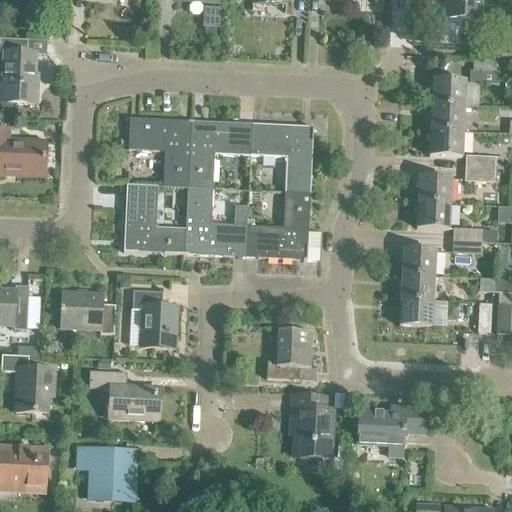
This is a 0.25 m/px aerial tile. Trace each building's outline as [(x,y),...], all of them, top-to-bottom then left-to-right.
[(443,0),(443,21),(480,23),(481,0),(443,0)] [(203,10),(202,29),(205,29),(216,30),(218,30),(218,10),(203,10)] [(205,29),(205,41),(215,42),(216,30),(205,29)] [(34,55),(26,55),(27,42),(0,41),(0,54),(3,55),(0,105),(32,107),(34,55)] [(468,73),(468,86),(497,87),(498,74),(468,73)] [(431,83),(430,108),(463,110),(464,84),(431,83)] [(430,108),(429,133),(462,135),(463,110),(430,108)] [(162,190),(186,191),(190,124),(141,122),(140,142),(127,141),(127,153),(163,154),(162,190)] [(186,191),(211,192),(213,157),(249,158),(249,146),(237,146),(238,126),(190,124),(186,191)] [(285,160),(283,195),(309,196),(312,130),(262,127),(261,147),(249,146),(249,158),(285,160)] [(40,160),(41,146),(41,145),(5,143),(6,133),(0,133),(0,177),(42,179),(43,160),(40,160)] [(462,135),(429,133),(428,158),(460,160),(462,135)] [(464,159),(464,171),(493,173),(493,171),(494,160),(464,159)] [(494,160),(493,171),(502,172),(503,160),(494,160)] [(493,173),(464,171),(463,184),(492,185),(493,173)] [(417,180),(416,206),(449,207),(450,182),(417,180)] [(122,252),(183,256),(185,232),(155,230),(157,189),(144,189),(144,201),(124,200),(122,252)] [(233,239),(245,240),(246,229),(210,227),(211,192),(186,191),(185,232),(183,256),(232,259),(233,239)] [(246,229),(245,240),(257,240),(256,260),(305,263),(309,196),(283,195),(282,230),(246,229)] [(449,207),(416,206),(415,231),(448,233),(449,207)] [(452,231),(451,244),(480,245),(481,232),(452,231)] [(480,245),(451,244),(450,256),(480,258),(480,245)] [(402,253),(400,278),(433,280),(434,254),(402,253)] [(511,271),(499,271),(498,280),(511,280),(511,271)] [(400,278),(399,303),(432,304),(433,280),(400,278)] [(118,280),(118,291),(129,291),(129,281),(118,280)] [(478,295),(494,295),(494,282),(479,282),(478,295)] [(494,282),(494,295),(510,296),(510,283),(494,282)] [(0,327),(12,328),(11,332),(25,333),(27,290),(13,289),(13,294),(0,293),(0,327)] [(131,312),(140,312),(138,350),(174,351),(176,310),(160,309),(161,295),(132,294),(131,312)] [(99,337),(113,337),(114,308),(101,307),(102,298),(60,296),(59,311),(58,315),(59,315),(58,330),(99,332),(99,337)] [(432,304),(399,303),(398,329),(430,330),(432,304)] [(477,307),(476,336),(489,336),(490,307),(477,307)] [(496,307),(495,337),(508,337),(509,308),(496,307)] [(277,334),(275,365),(265,365),(265,381),(297,383),(298,371),(309,371),(309,370),(308,370),(310,336),(311,336),(311,334),(276,332),(276,334),(277,334)] [(53,373),(27,372),(27,359),(0,358),(0,360),(0,374),(15,375),(15,387),(16,387),(16,395),(14,395),(13,415),(46,416),(47,400),(52,400),(53,373)] [(97,363),(97,371),(109,372),(109,363),(97,363)] [(152,401),(154,401),(155,390),(125,388),(126,375),(88,374),(87,391),(109,392),(107,422),(151,424),(152,401)] [(290,427),(294,427),(293,459),(329,461),(331,413),(322,412),(323,400),(292,398),(290,427)] [(400,413),(389,412),(389,416),(357,414),(355,448),(388,450),(387,459),(401,460),(402,436),(424,437),(425,411),(400,410),(400,413)] [(17,456),(0,455),(0,487),(20,488),(20,494),(44,496),(46,452),(18,450),(17,456)] [(78,453),(77,470),(91,471),(90,500),(130,502),(132,456),(92,454),(78,453)]
